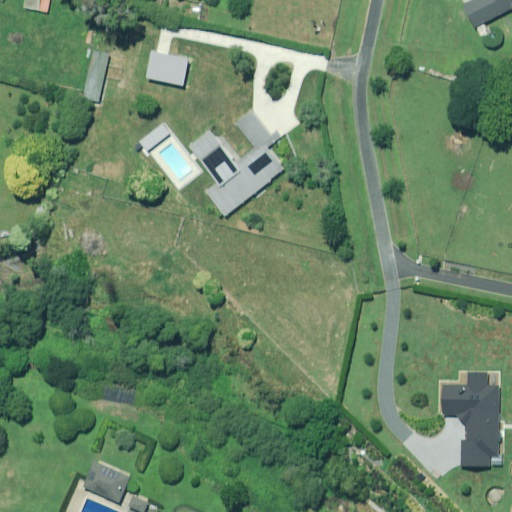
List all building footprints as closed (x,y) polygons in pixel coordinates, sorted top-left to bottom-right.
[(44,0),(28,0),(27,8),(42,11),(44,0)] [(511,0),(478,0),(467,6),(479,28),(511,11),(511,0)] [(271,148),(279,142),(274,136),(263,122),(267,119),(259,109),(238,125),(257,149),(242,161),(225,139),(222,140),(214,130),(192,148),(221,184),(209,193),(228,217),(288,170),(271,148)] [(460,424),(470,424),(469,442),(465,441),(464,467),(492,468),(493,457),(499,457),(502,387),(489,386),(490,374),(472,373),(471,387),(447,386),(446,416),(460,417),(460,424)] [(134,476),(99,462),(86,497),(121,511),(134,476)] [(138,497),(132,511),(147,511),(151,502),(138,497)]
